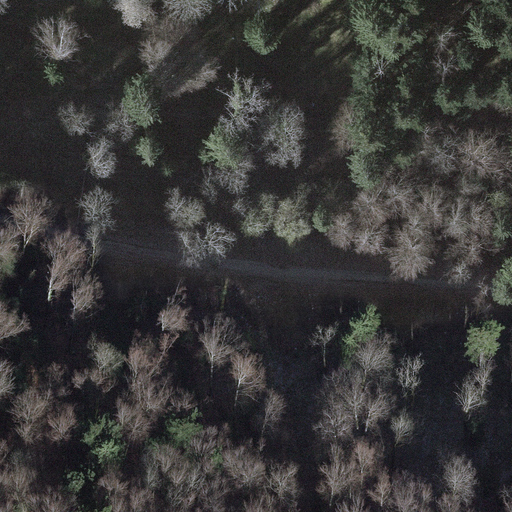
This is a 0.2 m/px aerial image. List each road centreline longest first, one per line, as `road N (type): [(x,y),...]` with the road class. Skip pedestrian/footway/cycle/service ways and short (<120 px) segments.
road 1 (track): [(0,68),(163,111),(303,115),(511,154)]
road 2 (track): [(0,220),(216,261),(511,290)]
